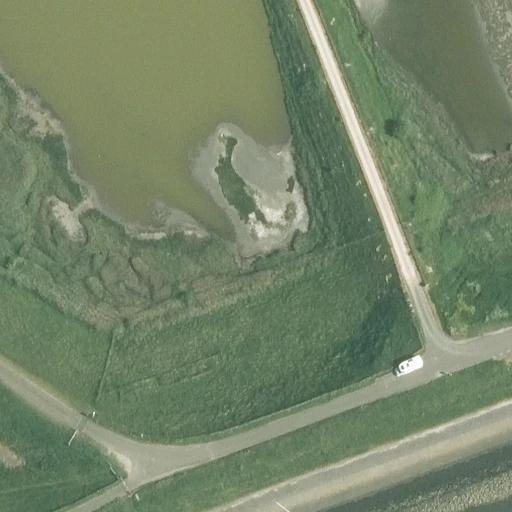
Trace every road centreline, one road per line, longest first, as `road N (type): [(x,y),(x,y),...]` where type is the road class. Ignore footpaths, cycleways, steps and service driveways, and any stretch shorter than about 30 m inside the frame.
road 1 (track): [(299,0),(443,365)]
road 2 (unclassified): [(146,466),(189,460),(511,340)]
road 3 (unclassified): [(146,466),(0,367)]
